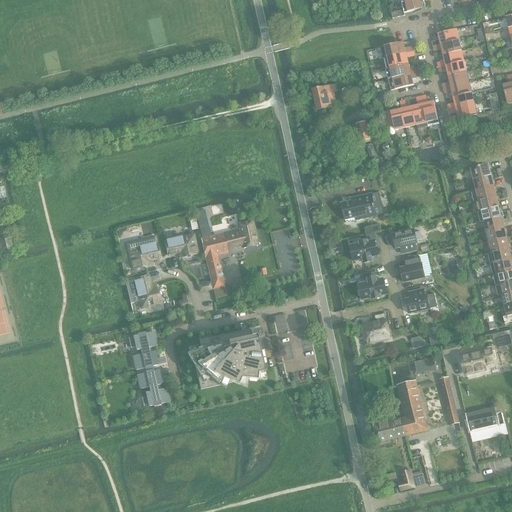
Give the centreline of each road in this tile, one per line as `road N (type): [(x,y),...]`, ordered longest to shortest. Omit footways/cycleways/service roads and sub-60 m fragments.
road 1 (residential): [(322,300),(257,0)]
road 2 (residential): [(322,300),(198,326)]
